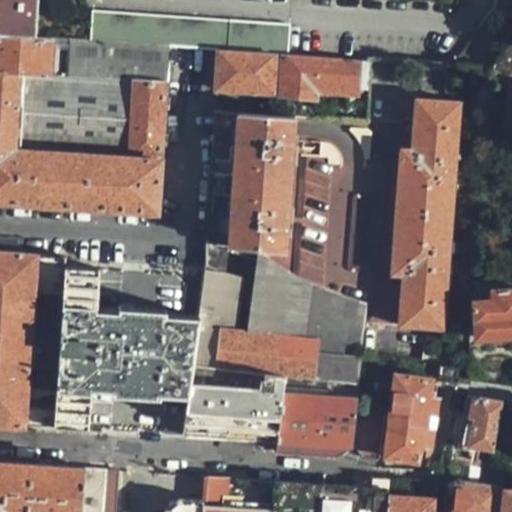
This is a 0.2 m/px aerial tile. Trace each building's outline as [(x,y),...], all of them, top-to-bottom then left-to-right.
[(0,0),(0,34),(35,37),(37,0),(0,0)] [(92,9),(89,40),(168,47),(217,50),(272,54),(281,55),(285,55),(286,23),(92,9)] [(0,71),(48,75),(51,38),(35,37),(0,34),(0,71)] [(133,79),(165,82),(168,47),(89,40),(67,39),(65,77),(133,81),(133,79)] [(217,50),(214,90),(269,94),(272,54),(217,50)] [(281,55),(272,54),(269,94),(278,95),(281,55)] [(362,84),(364,73),(353,72),(355,60),(285,55),(281,55),(278,95),(312,97),(313,92),(351,94),(352,83),(362,84)] [(368,73),(369,61),(355,60),(353,72),(364,73),(368,73)] [(0,201),(155,215),(165,82),(133,79),(133,81),(65,77),(48,75),(0,71),(0,201)] [(439,332),(454,107),(414,105),(410,153),(400,153),(392,279),(403,279),(401,330),(439,332)] [(227,249),(251,249),(281,248),(289,117),(213,111),(204,249),(227,249)] [(370,162),(371,130),(345,128),(344,131),(352,134),(361,144),(363,153),(364,162),(370,162)] [(339,166),(336,154),(333,152),(328,147),(321,143),(320,158),(325,158),(327,165),(339,166)] [(297,217),(301,158),(296,158),(291,216),(297,217)] [(360,276),(363,198),(355,198),(352,275),(360,276)] [(288,273),(294,275),(297,227),(292,227),(288,273)] [(260,264),(281,270),(251,249),(227,249),(225,254),(260,264)] [(0,419),(53,424),(64,267),(65,258),(0,253),(0,419)] [(253,331),(362,345),(364,305),(339,295),(294,275),(288,273),(281,270),(260,264),(253,331)] [(64,267),(53,424),(88,426),(90,397),(114,398),(188,401),(192,365),(197,320),(197,315),(127,311),(97,310),(100,268),(64,267)] [(203,268),(202,273),(197,315),(197,320),(236,329),(244,276),(203,268)] [(511,289),(490,292),(491,301),(474,303),(478,340),(511,335),(511,289)] [(359,383),(362,345),(253,331),(236,329),(197,320),(192,365),(285,375),(359,383)] [(188,401),(184,434),(231,438),(276,442),(285,375),(192,365),(188,401)] [(446,379),(455,381),(455,370),(441,368),(439,378),(446,379)] [(356,411),(359,383),(285,375),(276,442),(275,450),(281,450),(333,456),(351,446),(356,411)] [(438,423),(446,383),(397,375),(392,416),(425,421),(438,423)] [(459,444),(494,451),(503,401),(467,395),(464,412),(463,424),(456,422),(454,436),(460,437),(459,444)] [(383,458),(387,415),(356,411),(351,446),(374,468),(383,458)] [(457,412),(456,422),(463,424),(464,412),(457,412)] [(425,421),(392,416),(386,457),(419,463),(421,448),(425,421)] [(433,450),(438,423),(425,421),(421,448),(433,450)] [(70,466),(0,459),(0,510),(3,511),(82,511),(83,503),(86,467),(70,466)] [(103,468),(86,467),(83,503),(101,503),(103,468)] [(101,503),(83,503),(82,511),(118,511),(122,470),(103,468),(101,503)] [(208,511),(210,477),(172,474),(168,511),(208,511)] [(387,511),(388,496),(389,478),(370,476),(353,487),(303,483),(216,477),(210,477),(208,511),(387,511)] [(496,511),(499,482),(456,478),(453,511),(496,511)] [(388,496),(387,511),(430,511),(432,500),(388,496)] [(511,511),(511,499),(505,499),(503,511),(511,511)]
